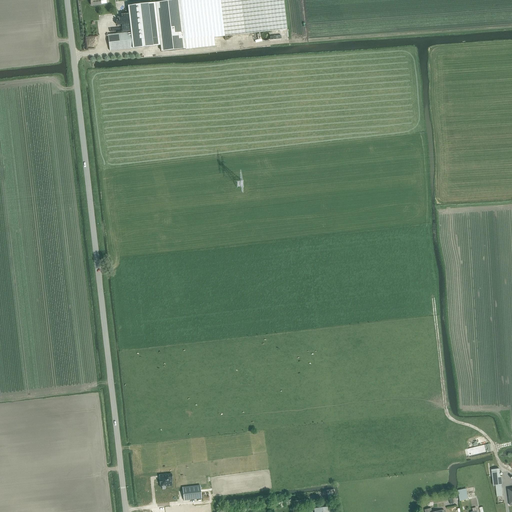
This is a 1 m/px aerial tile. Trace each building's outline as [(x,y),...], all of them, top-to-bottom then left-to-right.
[(131,32),(109,34),(111,50),(132,48),(160,45),(160,51),(184,48),(183,41),(213,38),(287,29),(283,0),(185,0),(180,1),(179,0),(128,6),(131,32)] [(213,38),(183,41),(184,48),(184,50),(214,46),(213,38)] [(491,441),(468,446),(469,453),(478,451),(477,447),(481,446),(481,450),(492,448),(491,441)] [(499,469),(491,469),(492,478),(500,477),(499,469)] [(167,474),(159,475),(160,479),(159,480),(160,487),(162,487),(163,489),(166,489),(165,487),(172,486),(172,480),(173,480),(172,474),(167,475),(167,474)] [(501,477),(500,477),(492,478),(493,486),(496,485),(501,485),(502,484),(501,477)] [(192,493),(201,492),(200,486),(182,488),(184,501),(193,500),(192,493)] [(468,499),(466,489),(458,490),(460,501),(468,499)]
